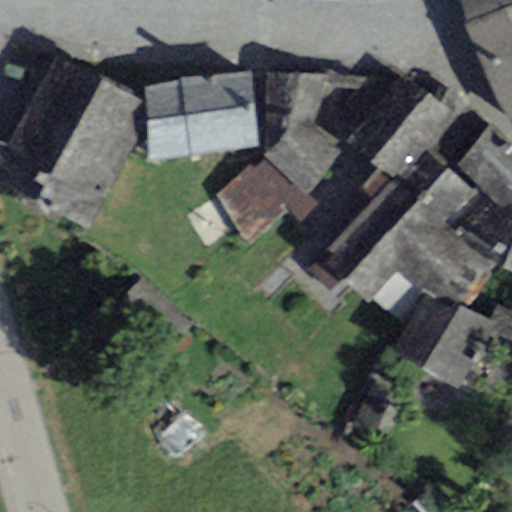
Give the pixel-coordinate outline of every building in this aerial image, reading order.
[(511,0),(458,0),(474,51),(511,38),(511,0)] [(511,127),(511,38),(474,51),(495,103),(510,128),(511,127)] [(144,102),(55,57),(0,155),(0,179),(88,227),(145,134),(144,102)] [(394,79),(264,72),(263,157),(307,195),(394,79)] [(253,73),(143,86),(144,102),(145,134),(146,163),(258,147),(253,73)] [(447,114),(405,79),(351,145),(393,179),(447,114)] [(511,148),(488,124),(455,163),(511,216),(511,243),(499,270),(511,274),(511,148)] [(307,195),(263,157),(250,171),(245,167),(216,194),(249,244),(286,210),(301,225),(319,204),(307,195)] [(445,168),(414,203),(389,180),(319,260),(367,302),(398,267),(433,299),(468,305),(498,269),(451,229),(479,197),(445,168)] [(431,303),(422,296),(390,349),(457,390),(493,325),(464,309),(431,303)] [(349,425),(379,436),(397,390),(367,379),(349,425)]
